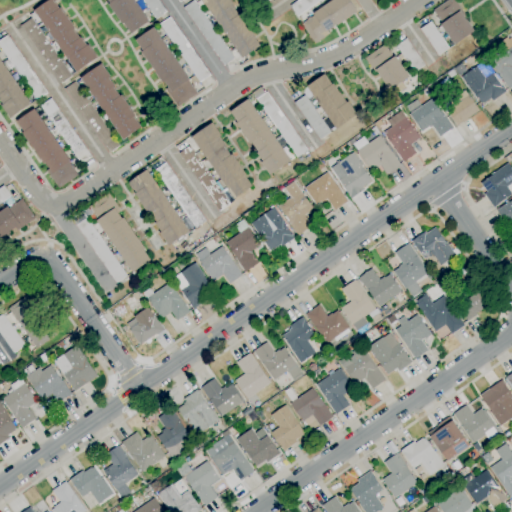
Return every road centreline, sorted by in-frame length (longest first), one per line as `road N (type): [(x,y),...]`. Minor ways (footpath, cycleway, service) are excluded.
road 1 (residential): [(0,485),(511,128)]
road 2 (residential): [(256,511),(511,335)]
road 3 (residential): [(44,259),(140,390)]
road 4 (residential): [(438,181),(511,292)]
